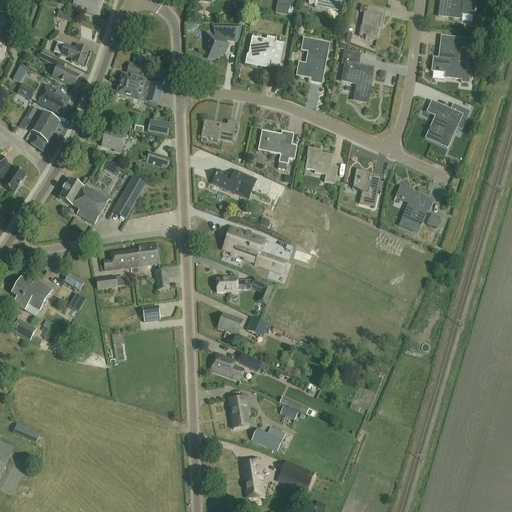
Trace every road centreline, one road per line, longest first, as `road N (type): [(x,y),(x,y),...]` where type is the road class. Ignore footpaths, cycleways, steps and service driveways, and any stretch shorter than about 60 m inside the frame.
road 1 (tertiary): [(196,511),(176,97)]
road 2 (residential): [(391,150),(272,101),(176,97)]
road 3 (secondary): [(51,174),(79,128),(123,0)]
road 4 (residential): [(391,150),(406,106),(420,0)]
